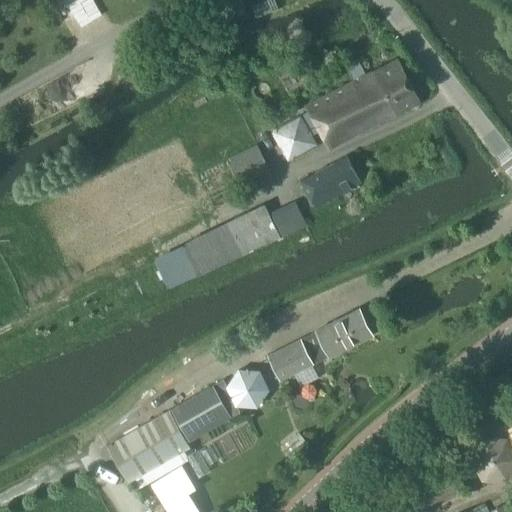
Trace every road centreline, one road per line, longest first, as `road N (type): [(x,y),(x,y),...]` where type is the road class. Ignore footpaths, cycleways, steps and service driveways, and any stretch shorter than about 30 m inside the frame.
road 1 (unclassified): [(290,511),(376,428),(511,325)]
road 2 (unclassified): [(511,166),(380,0)]
